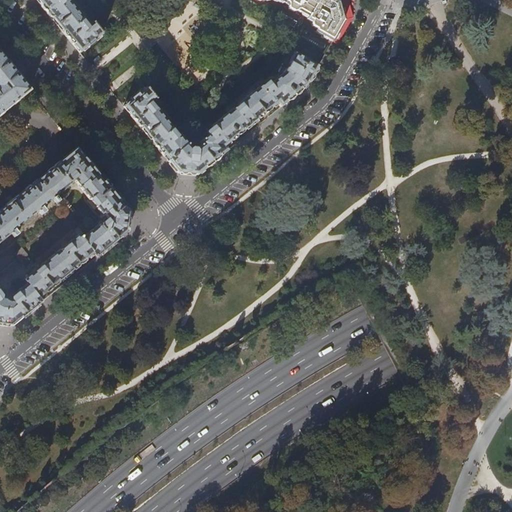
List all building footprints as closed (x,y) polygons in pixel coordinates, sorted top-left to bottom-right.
[(36,0),(71,43),(80,53),(103,35),(92,22),(89,25),(85,20),(86,19),(71,0),(36,0)] [(315,31),(332,42),(336,35),(344,21),(338,2),(334,0),(258,0),(260,1),(260,0),(274,0),(277,2),(277,0),(280,0),(289,5),(289,6),(289,8),(293,11),(296,10),(296,9),(313,19),(311,23),(312,26),(317,28),(315,31)] [(284,104),(303,89),(305,87),(308,83),(316,70),(318,67),(294,53),(289,61),(288,61),(283,70),(284,70),(281,77),(274,82),(272,80),(264,86),(262,84),(259,86),(259,85),(237,102),(238,103),(232,108),(232,109),(212,125),(208,128),(210,130),(206,133),(207,133),(201,138),(203,140),(199,143),(201,145),(196,149),(192,149),(189,146),(189,145),(189,144),(188,145),(180,135),(179,136),(175,130),(176,129),(159,108),(157,109),(153,103),(156,101),(146,88),(123,107),(147,136),(168,162),(177,173),(197,175),(217,159),(227,151),(224,147),(277,103),(280,107),(284,104)] [(0,114),(8,107),(29,91),(19,78),(0,54),(0,114)] [(0,210),(0,324),(3,325),(13,326),(42,302),(39,299),(64,278),(92,254),(96,258),(114,244),(127,233),(129,213),(122,204),(87,161),(77,148),(20,194),(0,210)]
